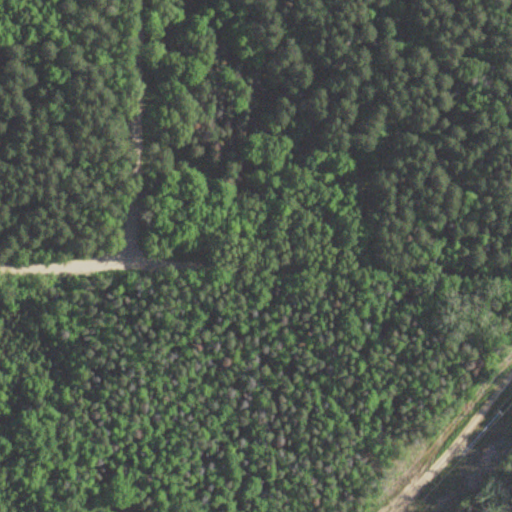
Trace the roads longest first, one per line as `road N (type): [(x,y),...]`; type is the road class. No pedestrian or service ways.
road 1 (residential): [(511,277),(0,263)]
road 2 (residential): [(129,262),(135,0)]
